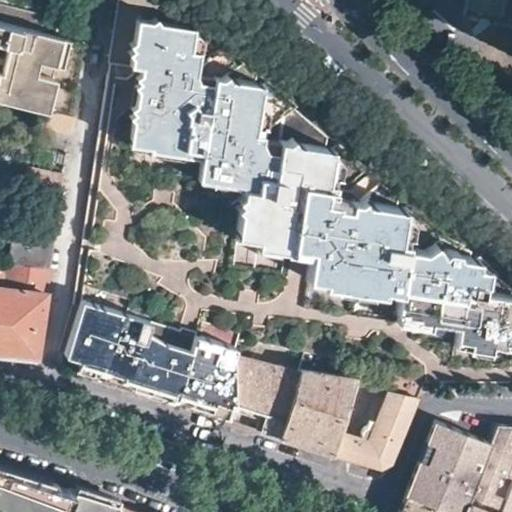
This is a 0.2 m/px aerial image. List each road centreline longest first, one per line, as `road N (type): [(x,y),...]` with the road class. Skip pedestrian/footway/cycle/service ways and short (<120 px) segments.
road 1 (residential): [(511,406),(437,406),(423,415),(393,487),(368,492),(42,379)]
road 2 (secondary): [(279,0),(511,210)]
road 3 (residential): [(85,92),(42,379)]
road 4 (residential): [(239,511),(0,421)]
road 5 (secondary): [(511,156),(344,0)]
